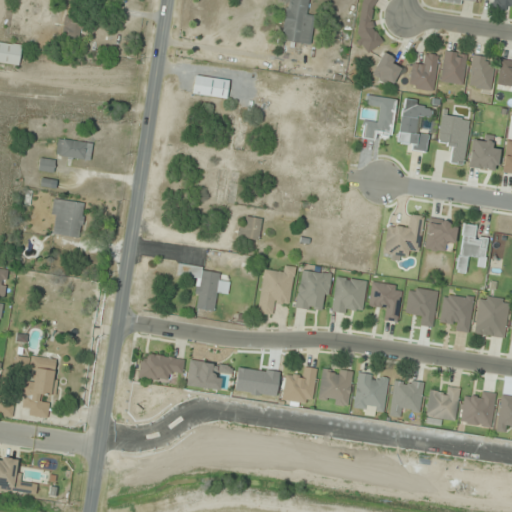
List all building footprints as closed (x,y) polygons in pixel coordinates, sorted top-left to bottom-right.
[(285,0),(281,43),(311,46),(314,16),(306,15),(307,0),(285,0)] [(511,10),(511,0),(495,0),(495,10),(511,10)] [(80,36),(80,22),(63,22),(63,36),(80,36)] [(0,63),(19,65),(21,44),(0,42),(0,63)] [(466,54),(444,51),(439,81),(461,85),(466,54)] [(403,63),(383,53),(372,74),(391,85),(403,63)] [(437,55),(425,54),(424,64),(412,62),(409,88),(433,91),(437,55)] [(492,57),(470,57),(470,88),(491,89),(492,57)] [(496,84),(511,86),(511,61),(501,59),(496,84)] [(226,98),(228,80),(195,76),(192,94),(226,98)] [(396,99),(366,95),(365,105),(375,107),(373,122),(364,120),(361,139),(378,141),(379,134),(391,136),(396,99)] [(426,151),(428,135),(417,133),(418,118),(431,120),(433,104),(403,100),(397,148),(426,151)] [(470,119),(441,115),(437,142),(449,144),(447,163),(463,166),(470,119)] [(492,136),(482,135),(481,141),(472,140),(469,167),(496,171),(499,149),(490,148),(492,136)] [(56,156),(90,160),(92,143),(58,140),(56,156)] [(511,142),(505,142),(502,172),(511,173),(511,142)] [(57,235),(80,238),(84,203),(53,199),(50,222),(58,223),(57,235)] [(418,254),(424,217),(408,214),(407,225),(387,222),(382,258),(405,262),(407,252),(418,254)] [(262,220),(242,215),(237,237),(257,242),(262,220)] [(426,250),(454,251),(454,222),(426,222),(426,250)] [(467,257),(477,258),(477,266),(484,267),(487,238),(474,236),(475,225),(462,224),(456,273),(465,274),(467,257)] [(194,309),(214,311),(216,292),(228,294),(229,282),(218,281),(220,269),(178,264),(176,277),(197,279),(194,309)] [(263,270),(256,313),(276,316),(278,306),(289,307),(295,267),(284,265),(283,274),(263,270)] [(294,308),(325,312),(331,274),(299,269),(294,308)] [(366,280),(335,277),(331,314),(351,316),(352,307),(363,308),(366,280)] [(401,286),(371,283),(368,308),(387,310),(386,321),(397,322),(401,286)] [(474,333),(504,337),(508,303),(478,299),(474,333)] [(169,382),(171,373),(182,374),(184,359),(141,353),(138,378),(169,382)] [(59,360),(31,356),(27,376),(26,376),(22,407),(30,408),(29,415),(47,418),(51,398),(53,398),(59,360)] [(303,377),(285,374),(281,404),(301,406),(302,398),(312,400),(316,369),(304,367),(303,377)] [(352,372),(322,368),(317,402),(347,406),(352,372)] [(352,410),(382,414),(388,377),(357,373),(352,410)] [(423,382),(393,379),(389,415),(399,417),(400,408),(419,410),(423,382)] [(426,419),(457,419),(457,387),(442,387),(442,394),(426,394),(426,419)] [(491,427),(495,393),(476,391),(475,399),(463,397),(460,423),(491,427)] [(511,396),(500,395),(496,431),(508,432),(509,428),(511,428),(511,396)] [(0,415),(12,417),(14,403),(0,401),(0,415)] [(154,452),(186,456),(190,422),(166,420),(165,432),(156,431),(154,452)] [(0,488),(18,491),(23,461),(0,456),(0,488)]
